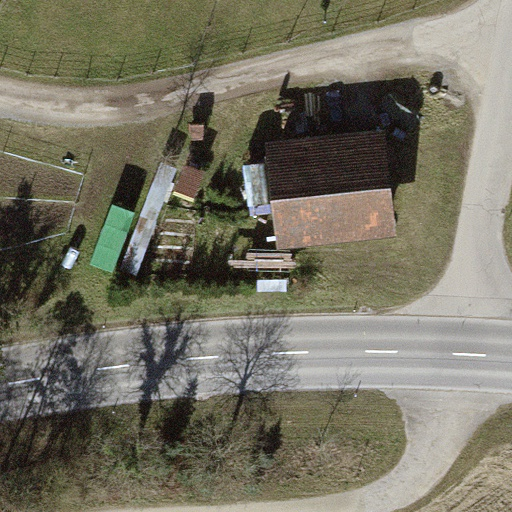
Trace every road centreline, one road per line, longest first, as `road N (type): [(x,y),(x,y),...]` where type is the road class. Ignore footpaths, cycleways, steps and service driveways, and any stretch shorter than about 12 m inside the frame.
road 1 (track): [(0,97),(98,106),(461,35),(511,43)]
road 2 (tertiary): [(0,389),(164,365),(461,356)]
road 3 (residential): [(511,53),(461,356)]
road 4 (track): [(461,356),(436,455),(407,485),(362,507),(326,511)]
